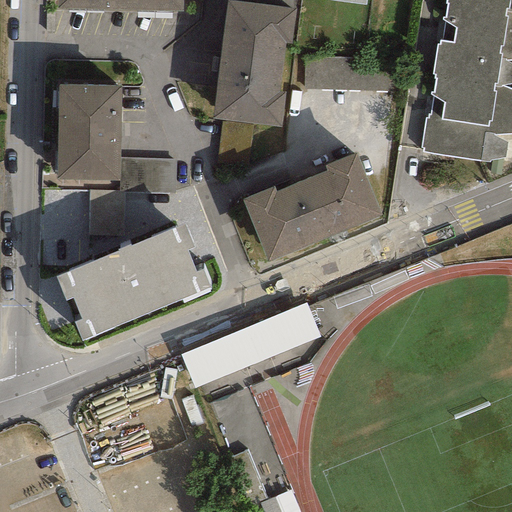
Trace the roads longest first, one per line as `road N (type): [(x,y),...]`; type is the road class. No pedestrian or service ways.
road 1 (primary): [(13,398),(511,200)]
road 2 (residential): [(30,0),(13,398)]
